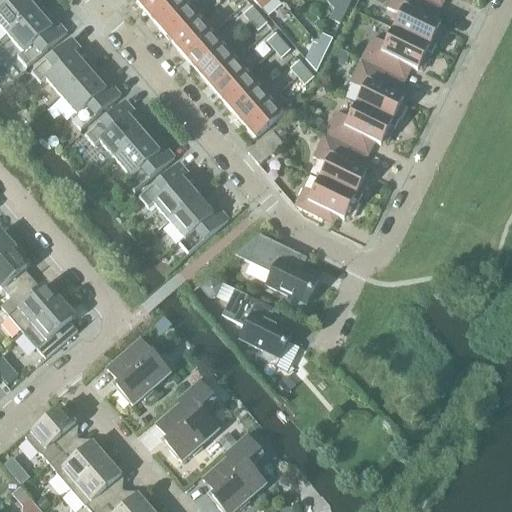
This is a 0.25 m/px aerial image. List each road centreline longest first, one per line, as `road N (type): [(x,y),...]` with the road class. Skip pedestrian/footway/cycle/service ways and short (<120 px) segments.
road 1 (unclassified): [(359,265),(281,225),(97,11)]
road 2 (unclassified): [(359,265),(382,258),(510,0)]
road 3 (unclassified): [(65,376),(117,326),(0,185)]
road 4 (residential): [(176,511),(65,376)]
